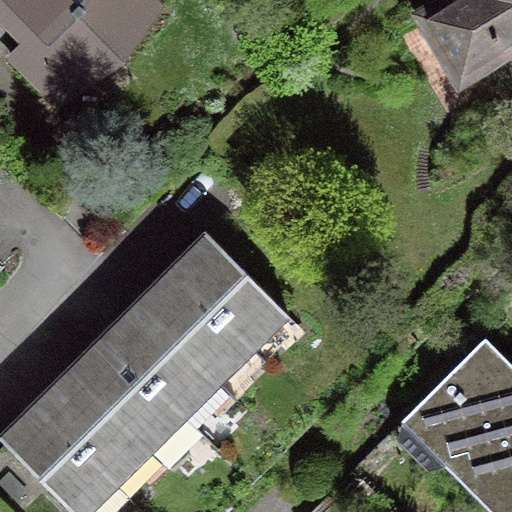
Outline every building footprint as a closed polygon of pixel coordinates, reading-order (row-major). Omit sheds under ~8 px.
[(0,0),(0,25),(24,47),(8,64),(67,118),(166,9),(156,0),(0,0)] [(511,0),(464,0),(415,30),(457,92),(511,56),(511,0)] [(166,274),(264,371),(299,335),(201,238),(166,274)] [(133,308),(231,404),(264,371),(166,274),(133,308)] [(98,343),(197,439),(231,404),(133,308),(98,343)] [(467,472),(511,426),(511,347),(497,333),(412,418),(467,472)] [(67,375),(165,471),(197,439),(98,343),(67,375)] [(34,409),(132,505),(165,471),(67,375),(34,409)] [(34,409),(0,442),(0,446),(67,511),(124,511),(132,505),(34,409)] [(507,511),(511,511),(511,426),(467,472),(507,511)]
